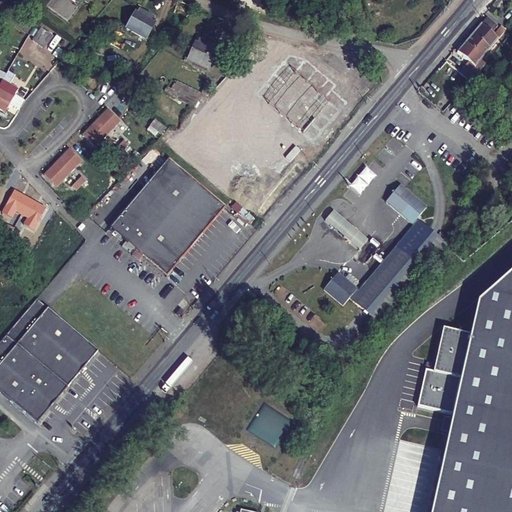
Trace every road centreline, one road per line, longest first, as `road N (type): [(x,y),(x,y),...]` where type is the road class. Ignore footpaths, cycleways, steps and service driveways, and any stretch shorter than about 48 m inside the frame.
road 1 (tertiary): [(42,511),(467,7)]
road 2 (unknown): [(301,509),(326,472),(371,443),(511,470)]
road 3 (residential): [(29,173),(81,117),(79,94),(56,85),(40,92),(0,142)]
road 4 (unknown): [(113,511),(181,441),(218,462),(233,482)]
